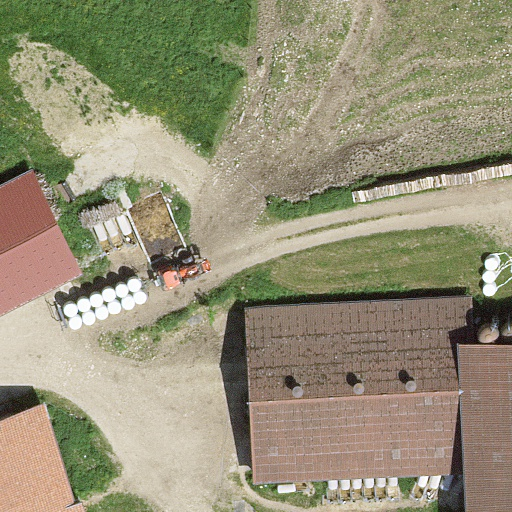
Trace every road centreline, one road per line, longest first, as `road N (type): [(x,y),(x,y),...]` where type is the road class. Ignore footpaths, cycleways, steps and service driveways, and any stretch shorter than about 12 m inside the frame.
road 1 (track): [(511,191),(323,224),(47,335)]
road 2 (track): [(47,335),(195,511)]
